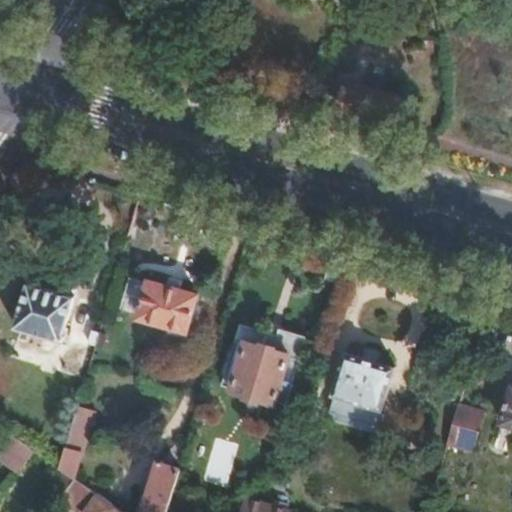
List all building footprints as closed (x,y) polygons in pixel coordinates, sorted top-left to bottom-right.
[(392,126),(400,98),(345,81),(336,109),(351,113),(352,112),(353,111),(354,110),(355,110),(357,110),(358,110),(359,111),(360,112),(361,113),(361,114),(361,116),(392,126)] [(341,283),(349,256),(335,252),(326,278),(341,283)] [(206,298),(144,280),(133,316),(195,334),(206,298)] [(73,297),(29,283),(16,326),(61,339),(73,297)] [(287,403),(307,337),(281,329),(279,337),(242,325),(223,383),(232,386),(233,389),(247,393),(248,395),(258,399),(259,397),(275,402),(278,400),(287,403)] [(103,348),(107,335),(100,333),(96,346),(103,348)] [(396,369),(347,354),(334,397),(336,398),(331,413),(337,415),(335,421),(366,431),(367,423),(380,427),(396,369)] [(511,394),(499,436),(511,440),(511,394)] [(473,449),(483,414),(460,407),(450,442),(473,449)] [(81,451),(92,413),(78,409),(78,410),(67,447),(81,451)] [(294,441),(297,429),(285,426),(282,437),(294,441)] [(0,457),(19,472),(37,450),(14,434),(0,451),(0,457)] [(74,476),(81,451),(67,447),(61,467),(74,476)] [(167,511),(180,470),(160,464),(150,497),(145,495),(140,509),(145,510),(144,511),(167,511)] [(56,502),(76,477),(74,476),(61,467),(42,490),(56,502)] [(238,511),(245,490),(234,486),(226,511),(238,511)] [(124,511),(98,493),(84,511),(124,511)] [(190,511),(193,504),(172,498),(167,511),(190,511)] [(290,511),(291,511),(286,510),(288,505),(274,500),(272,506),(246,498),(241,511),(290,511)]
